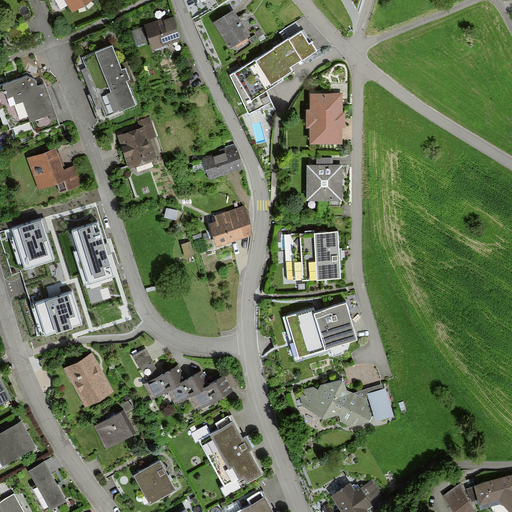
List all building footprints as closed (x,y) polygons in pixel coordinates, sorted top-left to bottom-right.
[(68,0),(74,10),(91,0),(68,0)] [(234,10),(215,22),(232,48),(251,36),(234,10)] [(165,20),(165,18),(144,25),(153,51),(169,45),(183,41),(175,17),(165,20)] [(143,27),(132,31),(137,45),(148,41),(143,27)] [(267,91),(294,73),(290,67),(318,51),(311,40),(304,30),(230,74),(249,114),(273,103),(267,91)] [(113,47),(76,62),(84,84),(87,83),(92,95),(89,96),(99,120),(119,111),(120,113),(136,106),(127,83),(131,81),(126,69),(123,70),(113,47)] [(17,140),(61,125),(46,84),(38,87),(37,84),(36,81),(26,77),(12,83),(0,86),(0,133),(13,129),(17,140)] [(313,127),(313,144),(342,144),(342,129),(347,129),(347,114),(341,114),(341,94),(312,94),(312,112),(305,112),(306,127),(313,127)] [(129,168),(158,159),(152,139),(158,137),(152,118),(138,123),(140,129),(138,130),(118,136),(129,168)] [(223,176),(244,169),(236,145),(202,156),(210,180),(223,176)] [(61,194),(84,186),(77,166),(64,170),(59,156),(57,149),(28,158),(39,190),(58,183),(61,194)] [(308,167),(308,200),(343,200),(343,181),(343,167),(308,167)] [(232,243),(252,234),(243,206),(208,217),(217,248),(232,243)] [(41,219),(12,229),(14,234),(8,236),(18,266),(22,264),(24,270),(55,260),(45,231),(41,219)] [(85,285),(114,276),(106,251),(98,224),(72,231),(79,250),(74,251),(85,285)] [(339,230),(292,232),(294,278),(341,276),(340,254),(339,230)] [(60,294),(31,303),(41,335),(82,323),(72,291),(60,294)] [(284,315),(296,356),(358,337),(347,300),(315,310),(314,306),(284,315)] [(84,406),(112,391),(92,354),(64,369),(84,406)] [(166,387),(186,375),(177,361),(148,378),(156,392),(166,387)] [(196,389),(203,384),(195,370),(186,375),(166,387),(174,401),(196,389)] [(204,403),(233,386),(225,372),(203,384),(196,389),(204,403)] [(351,423),(369,418),(371,412),(367,398),(365,396),(354,390),(347,386),(345,377),(340,375),(320,382),(318,386),(314,384),(304,388),(301,395),(302,398),(297,399),(299,405),(304,403),(324,414),(337,410),(340,412),(343,419),(351,423)] [(0,403),(12,397),(2,377),(0,378),(0,403)] [(382,382),(354,390),(365,396),(368,392),(376,418),(394,413),(386,386),(383,387),(382,382)] [(123,403),(127,413),(137,409),(133,398),(123,403)] [(104,449),(132,434),(120,412),(92,428),(104,449)] [(251,474),(263,467),(251,446),(255,444),(248,432),(244,434),(235,415),(199,434),(223,480),(247,467),(251,474)] [(0,464),(38,443),(22,416),(0,428),(0,464)] [(49,507),(66,497),(45,460),(28,469),(49,507)] [(150,503),(174,490),(158,462),(135,475),(150,503)] [(511,511),(511,471),(474,481),(475,484),(478,497),(481,506),(502,500),(511,511)] [(368,511),(368,510),(373,507),(370,502),(383,493),(373,479),(361,487),(360,486),(355,489),(351,483),(331,496),(341,511),(335,511),(331,505),(323,511),(368,511)] [(455,511),(476,511),(470,501),(464,488),(462,483),(444,494),(455,511)] [(478,497),(475,484),(464,488),(470,501),(478,497)] [(232,511),(282,511),(280,506),(276,508),(266,490),(231,509),(232,511)] [(25,511),(14,492),(6,496),(0,499),(0,507),(2,511),(25,511)]
